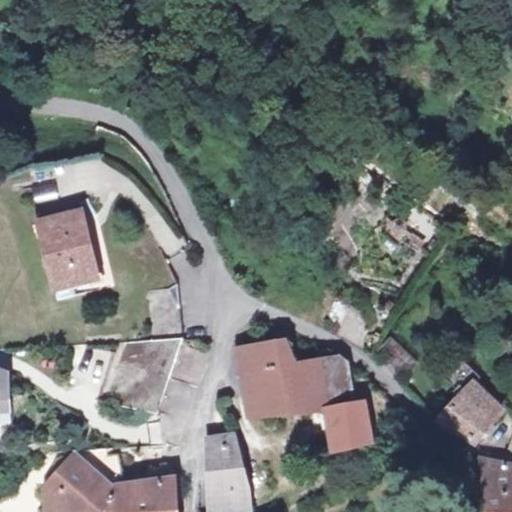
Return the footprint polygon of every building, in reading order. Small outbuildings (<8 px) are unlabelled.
[(71,278),(59,214),(16,223),(26,286),(71,278)] [(325,330),(359,337),(364,310),(330,303),(325,330)] [(148,327),(175,320),(164,304),(145,311),(148,327)] [(148,327),(150,335),(152,344),(179,336),(175,320),(148,327)] [(179,336),(152,344),(156,361),(184,354),(179,336)] [(240,347),(246,394),(248,413),(328,409),(319,359),(298,363),(285,337),(240,347)] [(121,431),(178,425),(184,354),(156,361),(126,367),(124,379),(121,431)] [(472,393),(494,410),(498,405),(468,380),(474,371),(452,354),(436,374),(458,392),(467,398),(472,393)] [(347,360),(340,355),(319,359),(328,409),(329,415),(338,459),(368,453),(367,443),(374,441),(365,405),(355,405),(347,360)] [(20,372),(0,367),(0,431),(8,430),(5,408),(4,399),(23,396),(20,372)] [(448,427),(472,439),(494,410),(472,393),(467,398),(458,392),(437,420),(448,427)] [(23,396),(4,399),(5,408),(24,406),(23,396)] [(389,404),(365,405),(374,441),(402,435),(389,404)] [(254,511),(252,486),(230,437),(229,433),(214,440),(214,511),(254,511)] [(183,511),(179,479),(128,487),(122,457),(86,462),(79,458),(51,492),(52,511),(183,511)] [(511,466),(480,461),(490,511),(498,511),(511,510),(511,466)]
